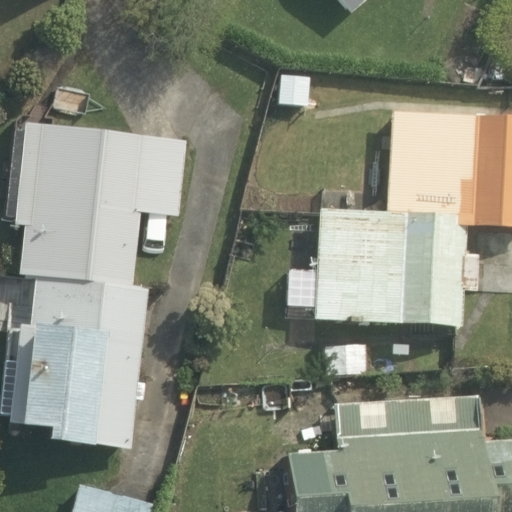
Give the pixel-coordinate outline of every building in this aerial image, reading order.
[(365,0),(335,0),(349,15),(365,0)] [(468,0),(504,16),(511,0),(468,0)] [(511,117),(390,111),(385,212),(455,215),(454,226),(467,226),(511,228),(511,117)] [(180,220),(188,140),(25,123),(24,132),(13,130),(4,216),(14,217),(13,224),(24,225),(18,275),(34,276),(28,327),(21,326),(17,364),(5,363),(0,406),(0,413),(9,414),(8,423),(46,427),(44,440),(130,449),(135,400),(143,401),(145,382),(138,382),(147,289),(142,288),(143,284),(134,283),(141,216),(180,220)] [(465,255),(467,226),(454,226),(455,215),(385,212),(319,209),(313,319),(460,326),(461,289),(476,290),(477,255),(465,255)] [(511,511),(511,439),(479,441),(476,397),(335,405),(338,449),(285,453),(289,511),(511,511)] [(71,511),(150,511),(153,502),(78,484),(71,511)]
